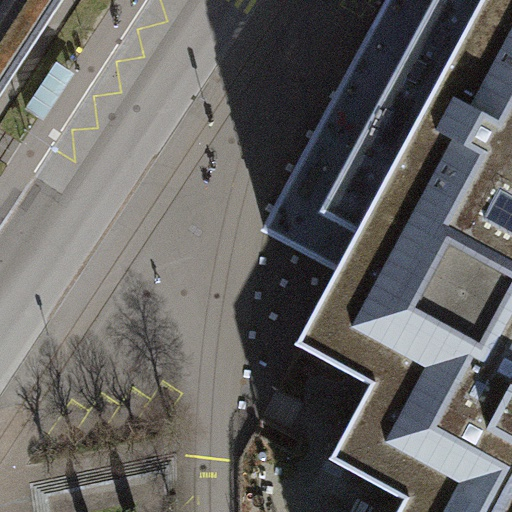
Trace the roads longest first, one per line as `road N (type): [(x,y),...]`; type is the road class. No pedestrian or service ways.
road 1 (unclassified): [(34,258),(199,0)]
road 2 (unknown): [(511,193),(429,141),(412,117),(418,83),(451,20),(490,11)]
